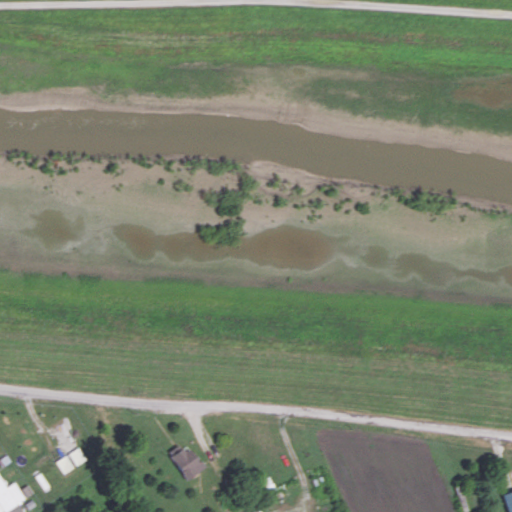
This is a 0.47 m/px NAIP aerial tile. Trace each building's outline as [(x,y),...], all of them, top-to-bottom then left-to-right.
[(189,444),(170,455),(183,479),(203,468),(189,444)] [(84,459),(77,447),(67,453),(74,465),(84,459)] [(72,467),(64,455),(54,461),(62,473),(72,467)] [(0,511),(22,511),(16,502),(23,498),(13,481),(4,486),(0,478),(0,511)] [(511,511),(511,489),(502,492),(506,511),(511,511)]
